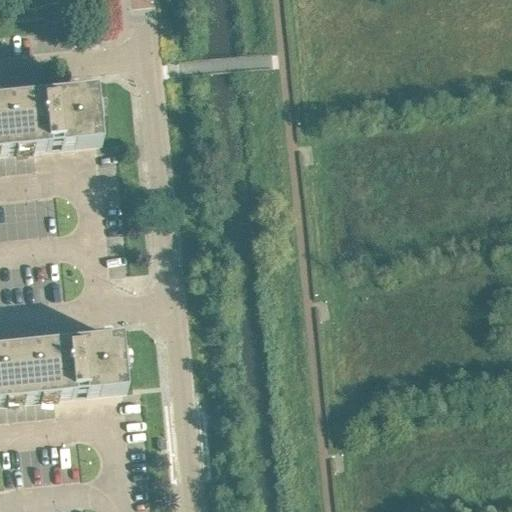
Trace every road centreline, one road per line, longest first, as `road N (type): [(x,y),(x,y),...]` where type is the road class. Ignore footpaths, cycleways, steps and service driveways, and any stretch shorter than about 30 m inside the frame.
road 1 (unclassified): [(194,511),(147,56)]
road 2 (residential): [(0,69),(147,56)]
